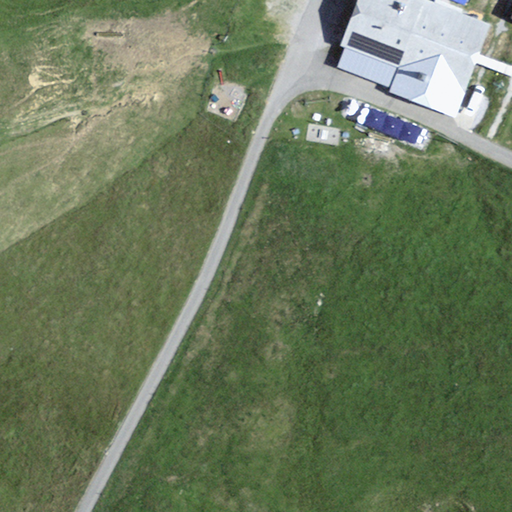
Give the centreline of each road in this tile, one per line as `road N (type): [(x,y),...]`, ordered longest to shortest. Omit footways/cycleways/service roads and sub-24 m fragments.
road 1 (unclassified): [(83,511),(194,299),(276,102),(308,74)]
road 2 (unclassified): [(486,147),(308,74)]
